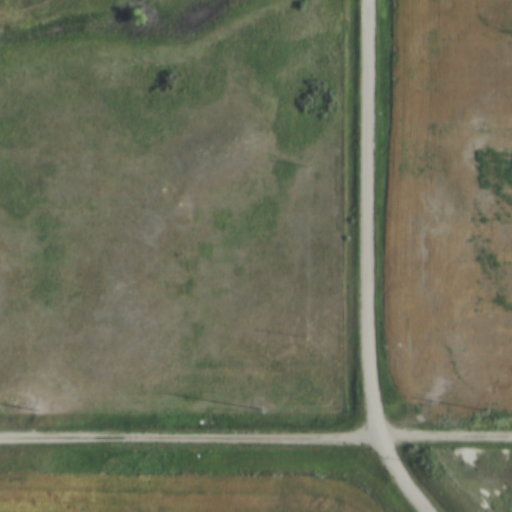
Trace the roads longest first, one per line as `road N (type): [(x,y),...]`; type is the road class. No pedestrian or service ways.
road 1 (tertiary): [(380,436),(371,394),(369,0)]
road 2 (track): [(380,436),(0,437)]
road 3 (track): [(380,436),(511,436)]
